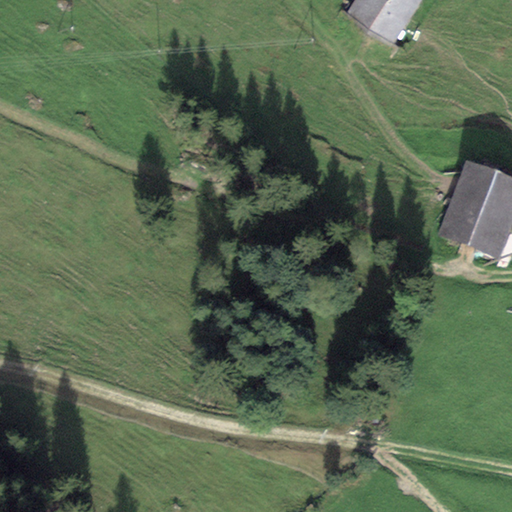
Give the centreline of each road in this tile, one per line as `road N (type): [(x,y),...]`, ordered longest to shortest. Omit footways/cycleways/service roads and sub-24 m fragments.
road 1 (track): [(0,108),(390,251),(511,275)]
road 2 (track): [(0,366),(185,418),(511,475)]
road 3 (track): [(296,0),(402,149),(430,161),(474,160),(511,172)]
